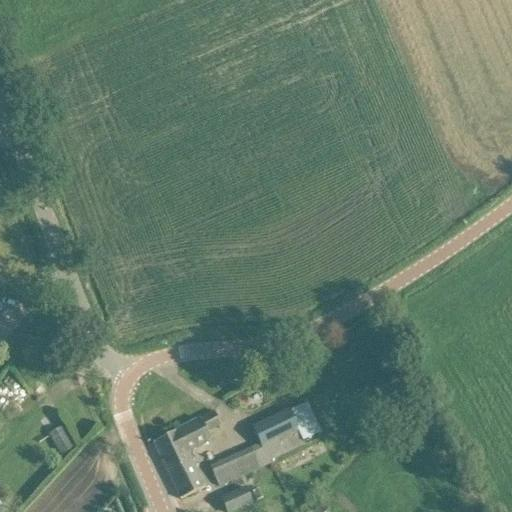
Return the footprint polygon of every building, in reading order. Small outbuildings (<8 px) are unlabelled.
[(397,361),(390,347),(369,358),(376,372),(397,361)] [(305,403),(251,429),(259,445),(260,444),(268,461),(303,444),(303,442),(320,434),(305,403)] [(221,426),(214,412),(152,443),(166,472),(191,460),(194,459),(190,451),(210,441),(206,433),(221,426)] [(61,427),(48,435),(60,455),(73,448),(61,427)] [(250,449),(209,467),(218,487),(259,468),(250,449)] [(204,488),(191,460),(166,472),(180,500),(204,488)] [(232,511),(251,503),(245,489),(221,500),(226,511),(232,511)]
